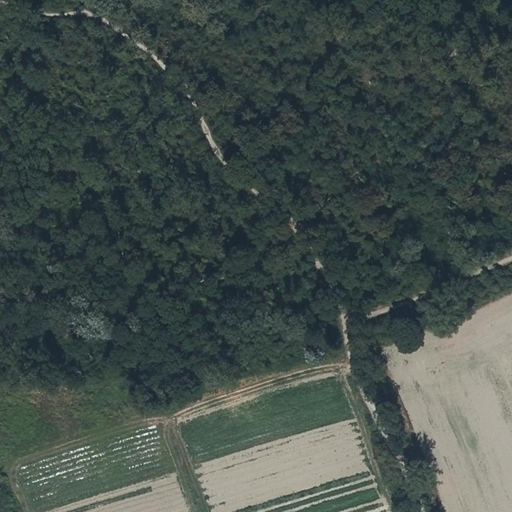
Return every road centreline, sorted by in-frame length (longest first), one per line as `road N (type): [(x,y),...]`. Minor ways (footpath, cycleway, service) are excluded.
road 1 (track): [(348,355),(19,463),(13,471),(27,511)]
road 2 (track): [(424,511),(356,376),(345,319)]
road 3 (track): [(511,253),(386,310),(345,319)]
